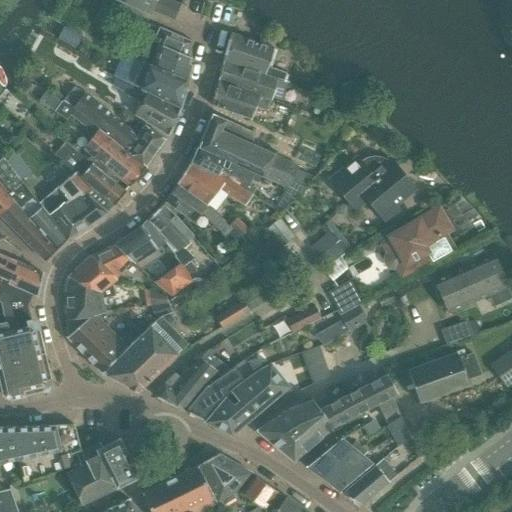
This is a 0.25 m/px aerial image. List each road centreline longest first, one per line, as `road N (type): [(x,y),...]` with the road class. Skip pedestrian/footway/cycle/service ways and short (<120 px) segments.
road 1 (residential): [(78,392),(49,317),(54,276),(79,244),(143,198),(189,126),(218,37),(178,22)]
road 2 (tertiary): [(78,392),(140,402),(228,444)]
road 3 (tertiary): [(340,511),(251,450),(228,444)]
